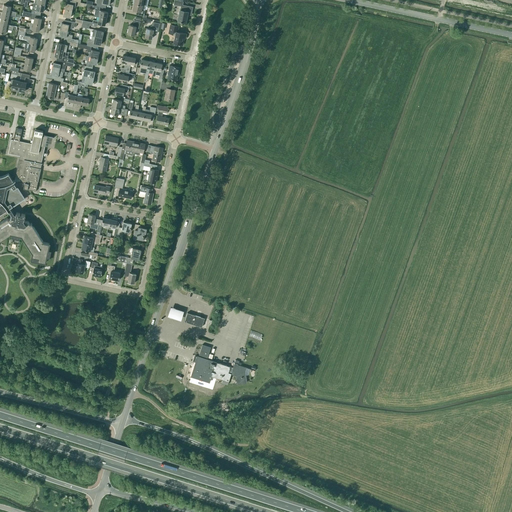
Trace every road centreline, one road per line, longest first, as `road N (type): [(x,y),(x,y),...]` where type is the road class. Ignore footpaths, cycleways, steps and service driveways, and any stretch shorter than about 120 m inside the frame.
road 1 (motorway): [(304,511),(0,415)]
road 2 (secondary): [(123,418),(215,150)]
road 3 (motorway): [(0,427),(263,511)]
road 4 (motorway): [(347,511),(123,418)]
road 5 (tertiary): [(511,35),(346,0)]
road 6 (motorway): [(121,424),(0,393)]
